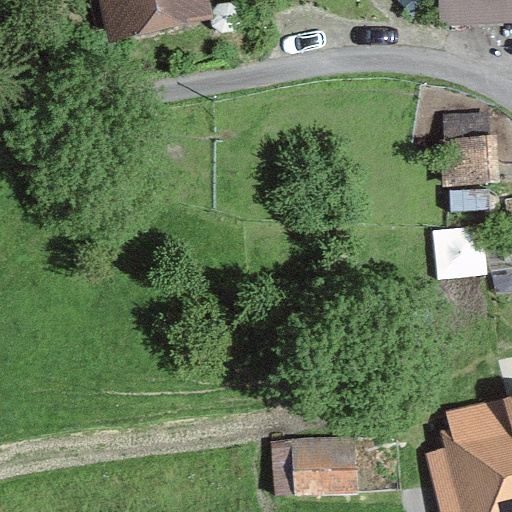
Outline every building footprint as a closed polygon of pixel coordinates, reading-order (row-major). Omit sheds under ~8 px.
[(112,0),(119,25),(192,7),(189,0),(112,0)] [(511,0),(441,0),(442,18),(511,15),(511,0)] [(447,122),(453,210),(493,207),(487,119),(447,122)] [(440,228),(442,271),(487,269),(485,226),(440,228)] [(437,416),(462,511),(511,511),(511,414),(503,417),(498,400),(437,416)] [(268,452),(272,501),(351,495),(347,446),(268,452)]
